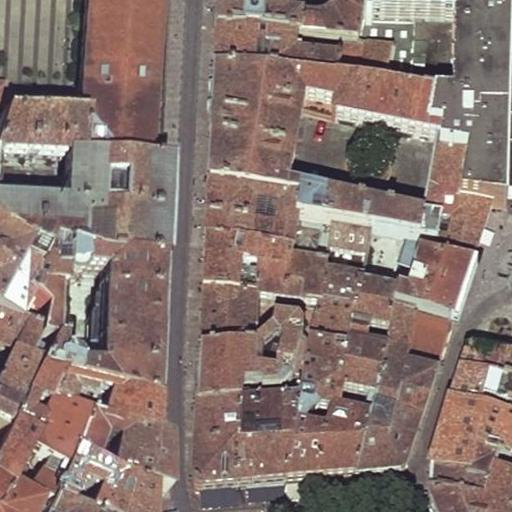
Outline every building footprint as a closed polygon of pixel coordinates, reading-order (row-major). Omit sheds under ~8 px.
[(86,0),(86,13),(82,73),(79,123),(77,161),(144,165),(153,0),(86,0)] [(220,0),(218,35),(298,41),(334,44),(346,46),(361,48),(369,0),(220,0)] [(457,201),(492,209),(504,210),(509,0),(369,0),(361,48),(396,53),(390,93),(411,99),(413,97),(438,101),(432,135),(440,137),(439,142),(437,154),(466,160),(457,201)] [(217,56),(216,75),(340,83),(346,46),(334,44),(332,61),(303,60),(303,55),(297,54),(298,41),(218,35),(217,56)] [(482,238),(492,209),(457,201),(466,160),(437,154),(423,219),(290,190),(310,105),(337,108),(336,121),(439,142),(440,137),(432,135),(438,101),(413,97),(411,99),(390,93),(396,53),(361,48),(346,46),(340,83),(216,75),(213,133),(210,189),(301,202),(298,221),(332,228),(369,235),(431,247),(428,261),(439,265),(472,270),(482,238)] [(43,106),(6,104),(6,112),(5,119),(42,121),(43,106)] [(79,123),(42,121),(5,119),(3,119),(0,127),(0,237),(39,258),(43,249),(100,261),(157,265),(161,190),(161,179),(162,166),(144,165),(77,161),(79,123)] [(208,216),(207,242),(245,246),(293,255),(292,261),(327,265),(329,253),(332,228),(298,221),(301,202),(210,189),(208,216)] [(332,228),(329,253),(359,258),(358,269),(364,270),(369,235),(332,228)] [(0,318),(32,333),(38,313),(20,297),(39,258),(0,237),(0,318)] [(293,255),(245,246),(207,242),(206,269),(204,294),(259,301),(261,271),(290,274),(292,261),(293,255)] [(30,341),(44,343),(30,373),(54,380),(151,408),(152,375),(155,305),(157,265),(100,261),(43,249),(39,258),(20,297),(38,313),(32,333),(30,341)] [(396,267),(392,280),(402,283),(399,294),(395,315),(453,328),(472,270),(439,265),(428,261),(420,259),(415,271),(396,267)] [(261,271),(259,301),(320,309),(312,345),(347,350),(352,327),(361,282),(327,276),(327,265),(292,261),(290,274),(261,271)] [(368,276),(363,275),(361,282),(352,327),(390,335),(395,315),(399,294),(366,288),(368,276)] [(259,301),(204,294),(204,302),(202,326),(201,356),(256,351),(259,309),(259,301)] [(453,328),(395,315),(390,335),(385,358),(353,480),(374,479),(395,477),(403,474),(405,470),(435,380),(405,373),(410,353),(442,360),(453,328)] [(0,435),(30,373),(44,343),(30,341),(32,333),(0,318),(0,435)] [(256,351),(201,356),(199,384),(198,410),(240,408),(240,392),(250,392),(251,396),(271,394),(278,394),(290,382),(285,381),(287,375),(293,376),(294,373),(305,340),(306,335),(302,327),(277,327),(275,337),(256,351)] [(353,480),(385,358),(347,350),(312,345),(305,376),(285,486),(319,483),(353,480)] [(461,381),(453,405),(509,419),(511,409),(511,358),(509,358),(477,353),(469,355),(461,381)] [(0,435),(0,498),(3,492),(23,451),(35,425),(33,424),(39,411),(41,406),(54,380),(30,373),(0,435)] [(240,408),(198,410),(196,449),(194,487),(195,492),(200,494),(243,490),(285,486),(305,376),(294,373),(293,376),(287,375),(285,381),(290,382),(278,394),(271,394),(271,405),(240,408)] [(151,408),(54,380),(41,406),(39,411),(82,424),(82,426),(94,428),(148,440),(149,425),(151,408)] [(511,409),(509,419),(453,405),(442,439),(431,472),(467,480),(475,451),(511,459),(511,455),(511,409)] [(3,492),(0,498),(0,511),(43,511),(46,506),(51,496),(69,455),(82,426),(82,424),(39,411),(33,424),(35,425),(23,451),(45,465),(39,475),(35,473),(19,502),(3,492)] [(146,495),(151,496),(162,498),(161,471),(159,443),(148,440),(94,428),(82,426),(69,455),(105,476),(146,495)] [(511,511),(511,459),(475,451),(467,480),(431,472),(432,486),(432,500),(429,501),(433,511),(511,511)] [(148,511),(151,496),(146,495),(105,476),(69,455),(51,496),(65,504),(76,484),(92,494),(83,511),(148,511)] [(79,511),(65,504),(51,496),(46,506),(43,511),(79,511)]
